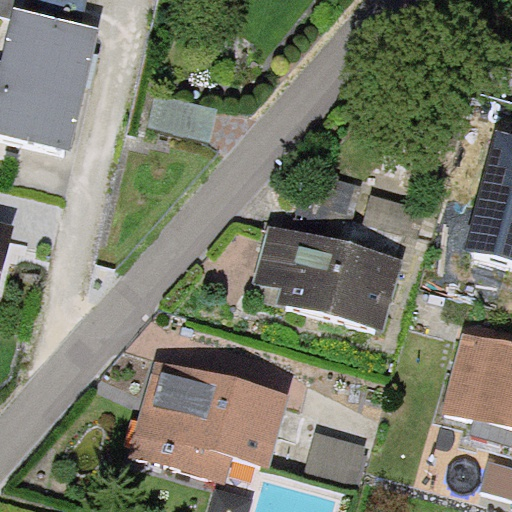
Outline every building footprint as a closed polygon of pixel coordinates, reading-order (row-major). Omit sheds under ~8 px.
[(87,0),(0,0),(0,14),(12,17),(15,7),(82,24),(87,0)] [(82,24),(15,7),(12,17),(0,66),(0,132),(71,150),(100,28),(82,24)] [(218,110),(156,96),(149,127),(211,141),(218,110)] [(511,132),(496,128),(463,246),(511,260),(511,132)] [(427,211),(370,195),(362,222),(419,238),(427,211)] [(0,286),(15,225),(0,221),(0,286)] [(402,259),(268,224),(254,281),(282,288),(278,303),(384,330),(402,259)] [(511,345),(463,333),(442,412),(511,431),(511,345)] [(288,395),(155,359),(129,454),(225,480),(232,456),(269,466),(288,395)] [(315,432),(303,476),(358,491),(370,447),(315,432)] [(511,467),(488,461),(480,491),(511,499),(511,467)] [(248,511),(252,500),(216,490),(209,511),(248,511)]
